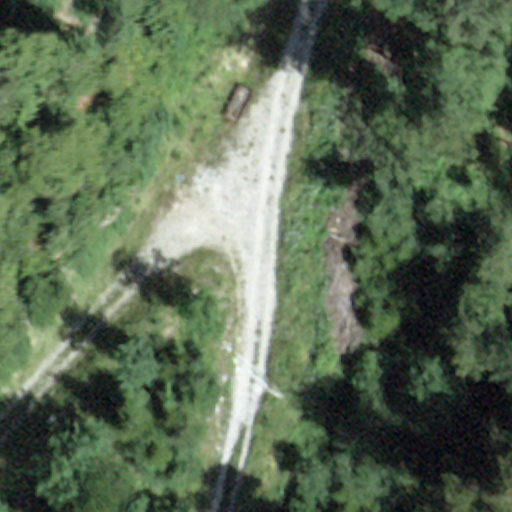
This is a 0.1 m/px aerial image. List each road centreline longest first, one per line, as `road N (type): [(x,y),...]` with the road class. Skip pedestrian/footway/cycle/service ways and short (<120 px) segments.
road 1 (track): [(319,0),(254,192),(268,258),(270,341),(226,511)]
road 2 (track): [(0,432),(137,278),(254,192)]
